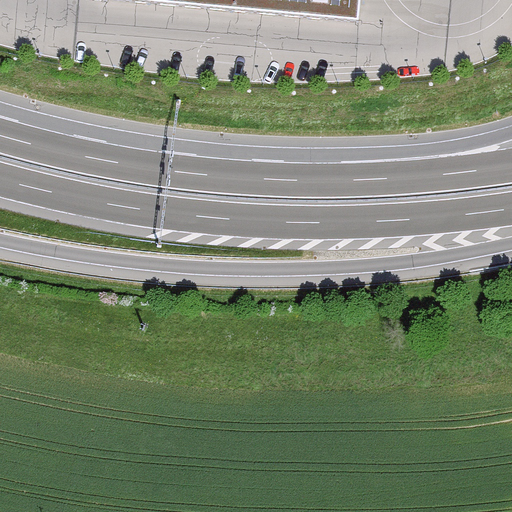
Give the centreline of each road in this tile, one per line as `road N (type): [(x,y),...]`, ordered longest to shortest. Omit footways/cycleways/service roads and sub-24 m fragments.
road 1 (motorway): [(0,178),(208,217),(393,221),(511,208)]
road 2 (motorway): [(0,241),(128,263),(229,269),(389,264),(511,243)]
road 3 (motorway): [(293,181),(102,159),(0,135)]
road 4 (motorway): [(511,132),(293,181)]
road 5 (motorway): [(511,164),(293,181)]
